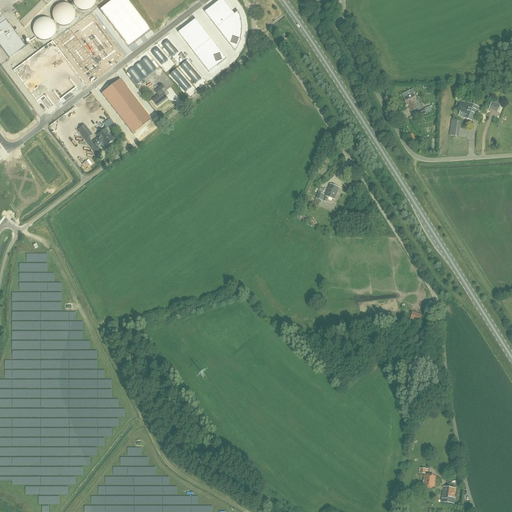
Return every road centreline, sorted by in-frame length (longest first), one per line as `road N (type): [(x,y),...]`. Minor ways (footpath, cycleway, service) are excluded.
road 1 (unclassified): [(464,475),(437,299),(279,50),(253,35)]
road 2 (primary): [(511,360),(282,0)]
road 3 (unclassified): [(253,35),(239,63),(19,231)]
road 4 (unclassified): [(511,155),(413,155),(341,31),(343,0)]
road 5 (unclassified): [(206,0),(13,146),(0,139)]
